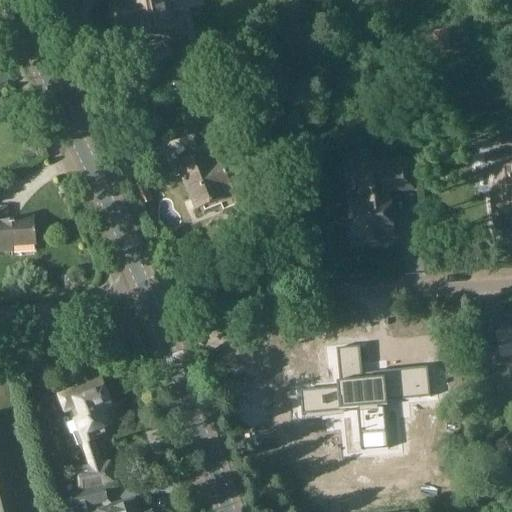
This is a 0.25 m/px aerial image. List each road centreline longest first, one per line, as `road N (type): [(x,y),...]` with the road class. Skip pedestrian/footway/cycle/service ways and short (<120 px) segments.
road 1 (residential): [(150,305),(511,284)]
road 2 (residential): [(143,290),(97,179),(4,0)]
road 3 (residential): [(229,511),(150,305)]
road 4 (unclassified): [(0,318),(87,314),(143,290)]
